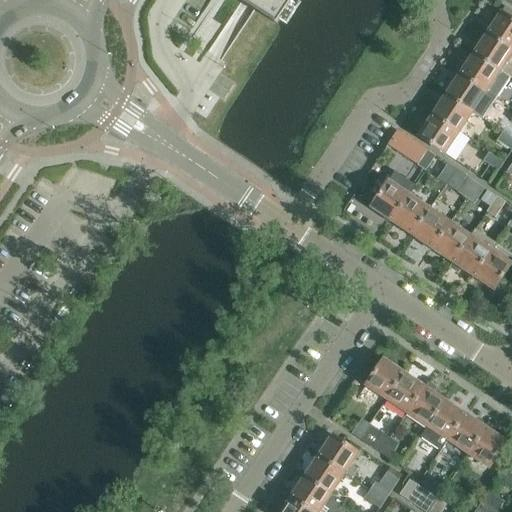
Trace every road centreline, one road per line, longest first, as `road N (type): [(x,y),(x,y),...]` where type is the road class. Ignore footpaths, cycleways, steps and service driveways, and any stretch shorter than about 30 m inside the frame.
road 1 (residential): [(297,230),(307,198),(369,106),(404,95),(441,43),(441,0)]
road 2 (residential): [(235,511),(381,289)]
road 3 (unclassified): [(246,199),(91,94)]
road 4 (residential): [(508,370),(381,289)]
